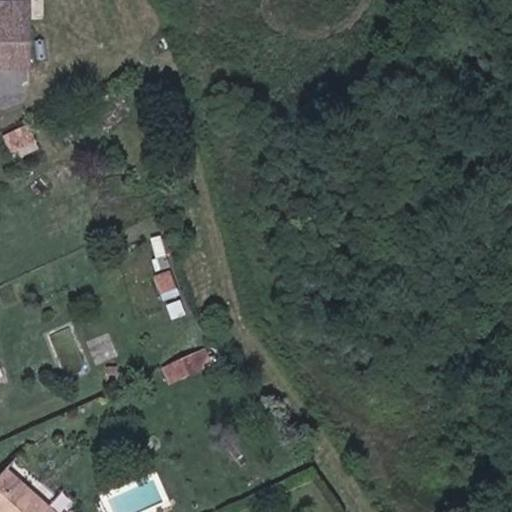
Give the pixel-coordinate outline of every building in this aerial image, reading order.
[(6,0),(0,0),(0,60),(27,62),(28,17),(6,16),(6,0)] [(28,0),(6,0),(6,16),(28,17),(28,0)] [(15,158),(41,146),(30,121),(4,133),(15,158)] [(164,299),(181,293),(172,268),(155,274),(164,299)] [(164,363),(171,381),(210,366),(203,348),(164,363)] [(65,511),(15,468),(0,485),(0,497),(5,502),(0,507),(0,509),(3,511),(65,511)]
